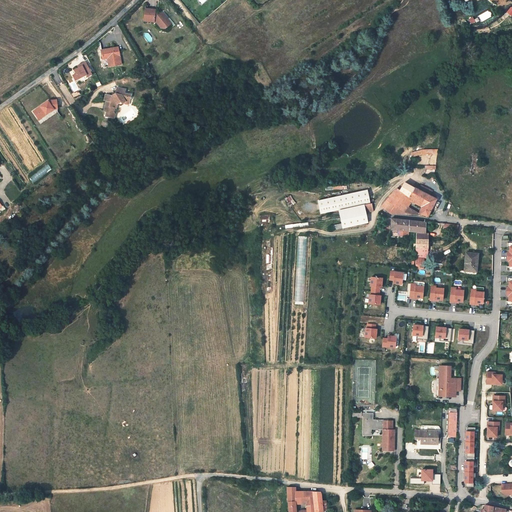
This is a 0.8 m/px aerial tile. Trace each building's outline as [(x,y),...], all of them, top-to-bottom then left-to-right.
[(165,28),(168,26),(168,23),(166,20),(168,19),(163,13),(161,14),(157,13),(157,10),(147,8),(145,19),(154,21),(154,22),(157,23),(161,28),(165,28)] [(121,64),(119,47),(102,50),(103,59),(108,58),(110,66),(121,64)] [(86,61),(81,63),(82,65),(79,67),(74,69),(76,73),(73,75),(75,79),(86,74),(87,76),(92,73),(86,61)] [(117,96),(111,96),(106,94),(105,99),(107,100),(104,110),(107,111),(105,115),(114,118),(115,114),(114,112),(115,108),(116,108),(117,103),(120,101),(121,103),(125,100),(129,100),(130,92),(126,91),(126,86),(121,86),(120,94),(117,96)] [(48,101),(36,109),(42,117),(53,109),(57,108),(56,99),(48,101)] [(410,153),(411,157),(423,154),(437,154),(438,149),(422,149),(410,153)] [(49,165),(30,177),(33,182),(52,170),(49,165)] [(414,187),(409,185),(404,182),(399,191),(396,189),(382,206),(391,214),(401,214),(404,212),(411,201),(422,207),(424,208),(422,212),(421,214),(428,216),(436,199),(430,196),(418,189),(414,187)] [(433,190),(421,185),(420,186),(418,189),(430,196),(433,190)] [(366,190),(340,195),(336,196),(339,210),(364,205),(370,203),(366,190)] [(321,213),(339,210),(336,196),(319,200),(321,213)] [(372,204),(372,203),(370,203),(364,205),(366,212),(373,210),(372,204)] [(368,222),(366,212),(364,205),(339,210),(341,223),(343,228),(368,222)] [(391,229),(399,230),(399,226),(397,226),(397,218),(391,218),(391,229)] [(399,230),(408,231),(409,220),(397,218),(397,226),(399,226),(399,230)] [(408,231),(416,232),(424,232),(424,222),(409,220),(408,231)] [(305,304),(306,236),(297,236),(296,304),(305,304)] [(416,239),(416,247),(428,248),(428,239),(416,239)] [(416,255),(416,257),(424,257),(428,257),(428,248),(416,247),(416,251),(416,255)] [(478,254),(466,253),(465,262),(466,262),(466,271),(476,272),(478,254)] [(424,257),(416,257),(415,268),(423,268),(424,257)] [(466,262),(465,262),(464,274),(476,274),(476,272),(466,271),(466,262)] [(403,285),(405,272),(391,270),(389,280),(394,280),(393,283),(403,285)] [(369,304),(381,305),(382,294),(380,294),(381,287),(383,287),(384,276),(371,275),(369,304)] [(445,300),(445,286),(431,286),(430,301),(439,301),(439,299),(445,300)] [(459,301),(465,301),(465,288),(451,287),(450,303),(459,303),(459,301)] [(479,303),(484,304),(486,290),(471,289),(469,304),(479,305),(479,303)] [(366,323),(365,337),(377,338),(378,324),(366,323)] [(413,337),(428,337),(428,324),(413,324),(413,337)] [(436,325),(436,337),(441,337),(441,340),(451,341),(451,328),(447,328),(447,326),(436,325)] [(474,343),(474,329),(459,328),(459,343),(474,343)] [(383,347),(397,347),(397,334),(388,334),(388,337),(383,337),(383,347)] [(447,390),(455,391),(460,391),(461,379),(449,378),(449,367),(440,366),(439,384),(441,384),(441,396),(447,396),(447,390)] [(493,373),(488,372),(487,382),(492,383),(492,384),(502,385),(502,376),(497,376),(493,376),(493,373)] [(506,397),(496,397),(495,402),(494,402),(493,411),(503,412),(503,406),(503,402),(505,402),(506,397)] [(378,427),(378,419),(373,419),(372,413),(365,413),(364,419),(363,420),(363,435),(371,435),(371,427),(378,427)] [(382,449),(392,450),(392,443),(394,443),(394,429),(392,429),(392,420),(384,420),(378,419),(378,427),(383,427),(383,438),(382,449)] [(498,420),(489,420),(489,425),(487,425),(487,434),(488,434),(488,437),(496,438),(497,432),(497,429),(500,428),(500,423),(498,423),(498,420)] [(466,427),(466,453),(467,453),(467,460),(465,460),(465,487),(474,487),(475,427),(466,427)] [(437,444),(437,439),(437,435),(437,431),(415,430),(415,438),(421,439),(421,443),(437,444)] [(511,485),(501,485),(501,493),(504,496),(511,495),(511,485)] [(296,511),(295,502),(301,503),(300,491),(295,491),(295,487),(287,487),(288,511),(296,511)] [(323,511),(322,500),(321,492),(305,491),(306,503),(306,511),(323,511)]
